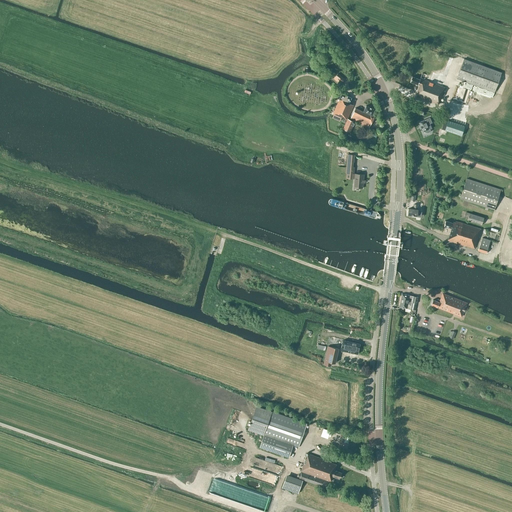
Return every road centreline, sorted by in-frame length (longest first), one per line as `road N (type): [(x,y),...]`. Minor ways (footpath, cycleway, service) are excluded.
road 1 (track): [(223,235),(382,290)]
road 2 (unclassified): [(382,290),(370,438)]
road 3 (primary): [(379,438),(388,291)]
road 4 (primary): [(398,208),(398,139),(383,88)]
road 5 (unclassified): [(376,91),(398,208)]
